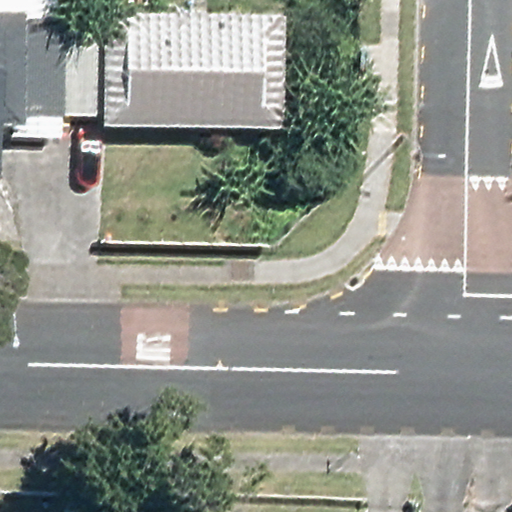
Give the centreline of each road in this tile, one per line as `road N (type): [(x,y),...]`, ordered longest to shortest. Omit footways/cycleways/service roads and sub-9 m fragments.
road 1 (tertiary): [(0,367),(464,376)]
road 2 (residential): [(464,376),(470,0)]
